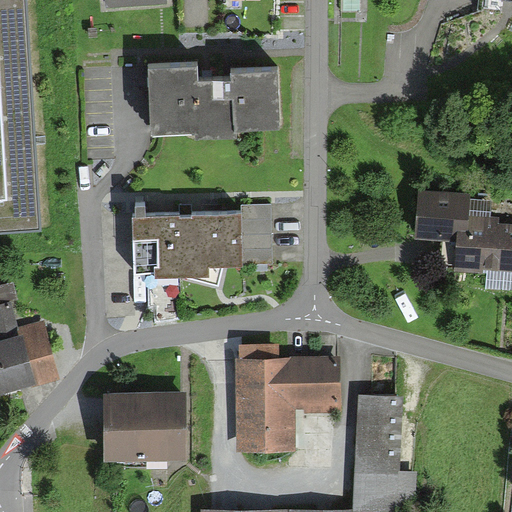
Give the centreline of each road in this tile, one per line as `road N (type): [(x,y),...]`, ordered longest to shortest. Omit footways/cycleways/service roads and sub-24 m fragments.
road 1 (residential): [(310,316),(140,340),(95,361),(0,466)]
road 2 (residential): [(316,0),(310,316)]
road 3 (residential): [(511,373),(310,316)]
